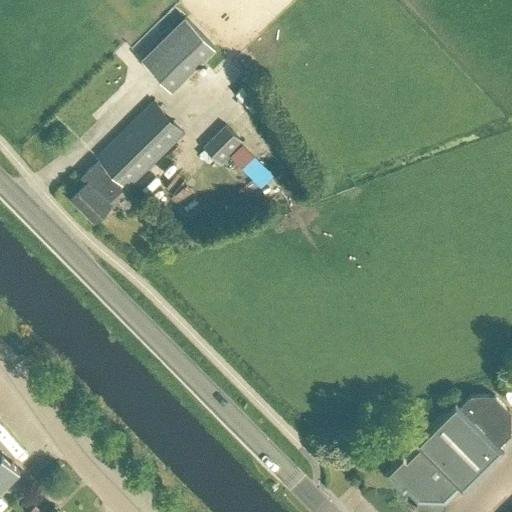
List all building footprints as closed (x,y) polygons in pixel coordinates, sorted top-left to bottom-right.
[(186,15),(176,24),(141,59),(170,88),(214,45),(186,15)] [(70,196),(93,220),(111,202),(108,200),(124,184),(126,187),(182,131),(152,100),(96,156),(98,158),(81,175),(86,180),(70,196)] [(225,122),(202,144),(220,163),(243,141),(225,122)] [(459,405),(455,400),(414,441),(417,444),(405,455),(403,452),(383,472),(402,492),(405,489),(416,500),(416,508),(424,508),(427,511),(438,511),(444,506),(444,501),(459,486),(461,489),(503,449),(499,445),(510,433),(510,410),(493,393),(471,393),(459,405)] [(0,487),(19,468),(11,460),(10,460),(0,449),(0,487)]
